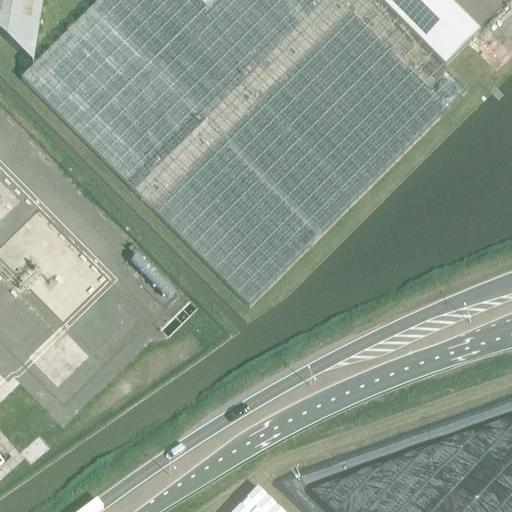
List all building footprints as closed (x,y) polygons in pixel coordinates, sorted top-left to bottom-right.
[(0,0),(0,38),(31,67),(42,0),(0,0)] [(104,0),(21,82),(130,192),(248,310),(347,210),(467,93),(444,70),(374,0),(193,0),(104,0)] [(443,0),(374,0),(444,70),(478,35),(443,0)] [(11,408),(0,417),(0,433),(17,453),(36,437),(11,408)] [(238,511),(280,511),(259,491),(238,511)]
